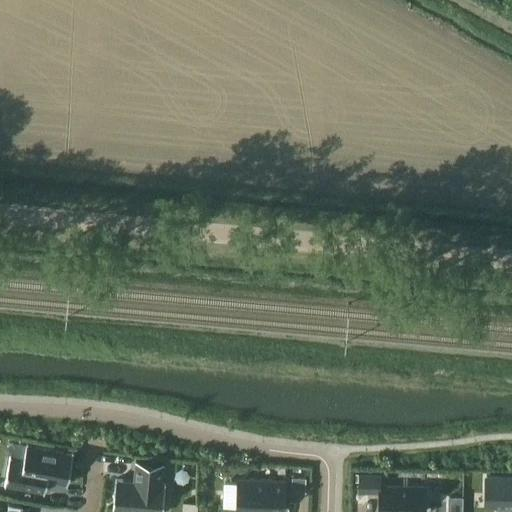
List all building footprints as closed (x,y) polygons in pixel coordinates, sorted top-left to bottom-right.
[(11,456),(10,456),(4,486),(6,486),(6,483),(36,489),(43,490),(43,493),(44,493),(45,490),(47,479),(66,482),(65,485),(67,485),(73,451),(72,451),(71,454),(28,445),(28,443),(27,442),(23,461),(11,459),(11,456)] [(134,475),(137,475),(136,481),(115,479),(112,509),(140,511),(162,511),(165,484),(161,484),(163,463),(136,461),(134,475)] [(380,486),(380,474),(358,473),(358,491),(380,492),(380,511),(395,511),(423,511),(424,486),(380,486)] [(511,475),(486,475),(485,505),(511,505),(511,475)] [(305,491),(306,477),(292,477),(291,491),(305,491)] [(237,511),(267,511),(283,511),(285,480),(238,478),(237,506),(237,511)] [(184,502),(182,511),(197,511),(199,504),(184,502)]
